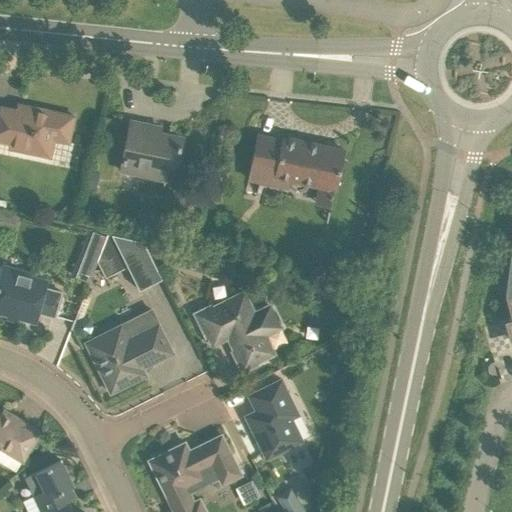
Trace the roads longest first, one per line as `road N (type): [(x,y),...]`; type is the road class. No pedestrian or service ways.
road 1 (tertiary): [(426,65),(0,27)]
road 2 (tertiary): [(382,511),(470,121)]
road 3 (unclassified): [(288,0),(402,17),(439,0)]
road 4 (residential): [(102,441),(72,403),(0,357)]
road 5 (unclassified): [(473,511),(498,412),(511,395)]
